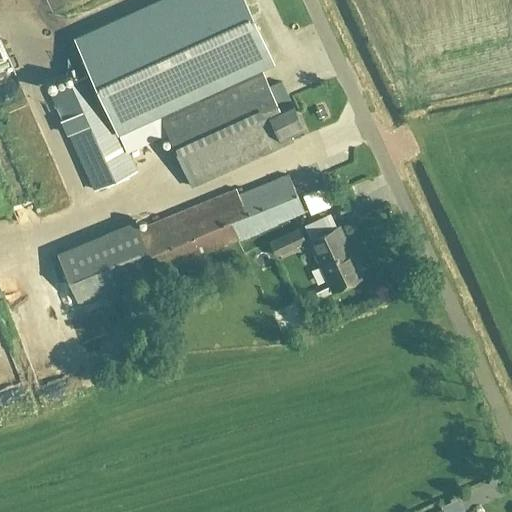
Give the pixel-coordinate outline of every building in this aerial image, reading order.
[(135,170),(117,132),(158,113),(192,187),(292,141),(290,135),(302,129),(288,100),(276,105),(259,68),(271,63),(242,0),(163,0),(75,41),(90,73),(49,93),(94,189),(135,170)] [(0,41),(0,103),(6,118),(32,107),(5,39),(0,41)] [(355,161),(353,140),(330,142),(332,164),(355,161)] [(40,164),(51,185),(63,179),(53,157),(40,164)] [(133,221),(56,253),(78,305),(303,212),(288,175),(238,196),(235,188),(137,229),(133,221)] [(336,227),(308,240),(332,291),(363,277),(356,263),(354,264),(336,227)] [(269,243),(275,256),(304,242),(298,229),(269,243)] [(313,277),(298,284),(305,302),(321,296),(313,277)] [(41,291),(23,294),(25,305),(43,302),(41,291)] [(88,347),(107,339),(99,318),(79,325),(88,347)]
